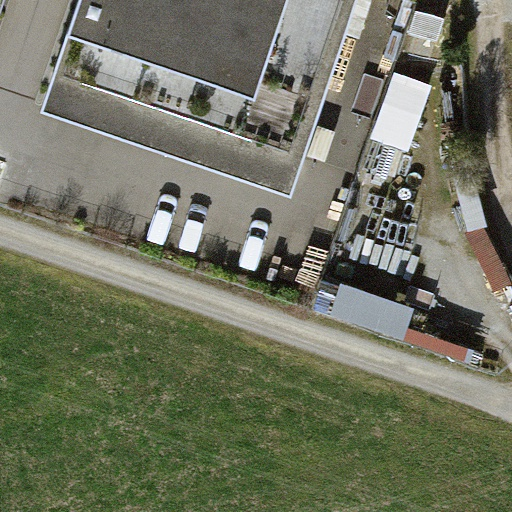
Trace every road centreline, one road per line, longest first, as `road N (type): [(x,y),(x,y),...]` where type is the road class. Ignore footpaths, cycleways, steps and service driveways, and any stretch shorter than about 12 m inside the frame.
road 1 (track): [(511,398),(0,228)]
road 2 (track): [(511,221),(495,158),(480,0)]
